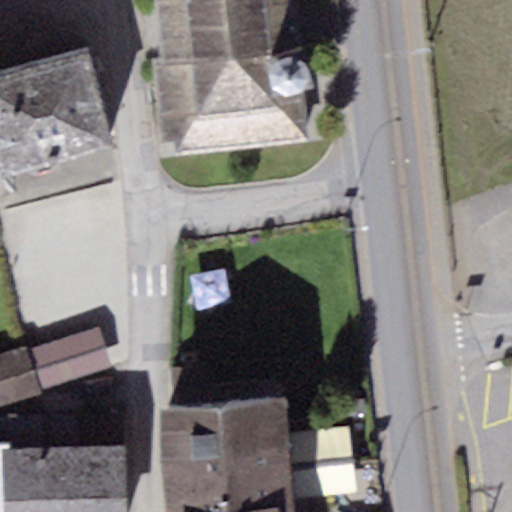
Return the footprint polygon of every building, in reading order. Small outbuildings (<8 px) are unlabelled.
[(292,0),(155,0),(174,159),(312,143),(292,0)] [(15,179),(119,149),(90,49),(0,74),(0,164),(5,182),(15,179)] [(0,196),(18,193),(15,179),(5,182),(0,164),(0,196)] [(101,324),(31,346),(45,385),(113,363),(101,324)] [(0,350),(0,401),(45,385),(31,346),(29,340),(0,350)] [(297,511),(295,493),(289,426),(284,375),(163,388),(168,492),(182,489),(183,511),(297,511)] [(289,426),(295,493),(358,485),(349,420),(289,426)] [(130,511),(129,430),(0,432),(6,511),(130,511)]
